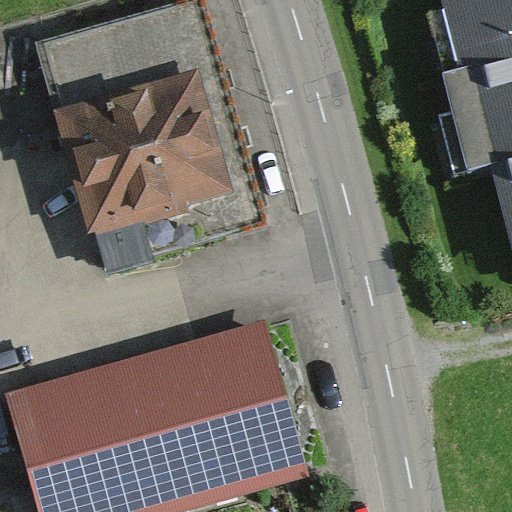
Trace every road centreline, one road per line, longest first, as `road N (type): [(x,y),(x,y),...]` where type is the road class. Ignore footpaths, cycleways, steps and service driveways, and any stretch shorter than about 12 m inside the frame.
road 1 (tertiary): [(402,511),(342,196),(289,0)]
road 2 (track): [(379,371),(511,341)]
